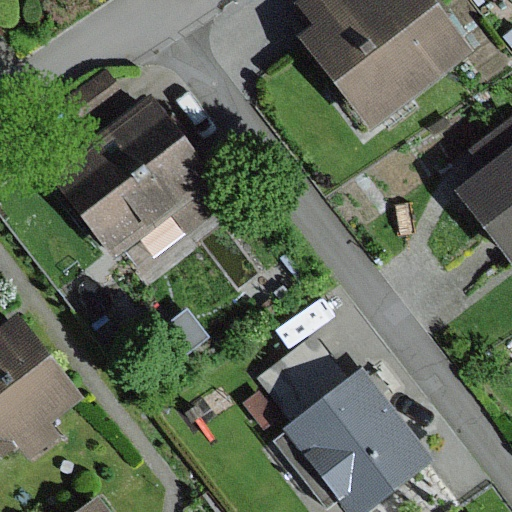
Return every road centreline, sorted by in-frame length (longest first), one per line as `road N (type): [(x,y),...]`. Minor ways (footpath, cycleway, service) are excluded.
road 1 (residential): [(511,475),(143,9)]
road 2 (residential): [(143,9),(0,106)]
